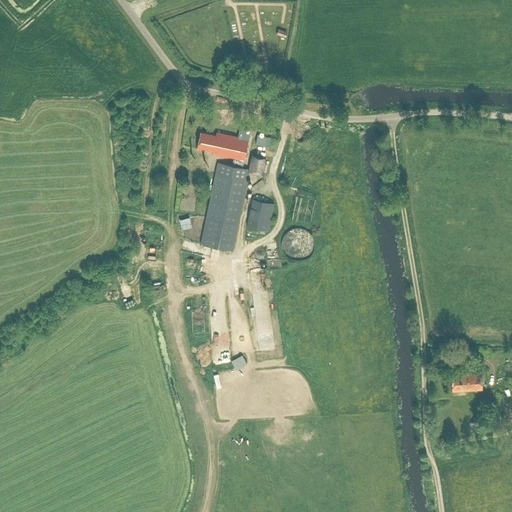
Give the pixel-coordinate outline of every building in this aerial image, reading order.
[(242,166),(249,132),(238,130),(237,136),(215,132),(215,134),(199,131),(196,147),(212,150),(211,153),(233,157),(231,163),(242,166)] [(253,154),(249,172),(264,175),(268,157),(253,154)] [(201,243),(231,250),(248,169),(217,162),(201,243)] [(268,230),(273,202),(252,198),(246,225),(268,230)] [(291,260),(297,260),(302,259),(307,256),(310,252),(312,247),(311,241),(309,236),(306,232),(301,230),(295,229),(290,230),(286,232),(283,236),(281,240),(280,245),(281,250),(283,254),(287,257),(291,260)] [(257,305),(258,351),(270,350),(269,305),(257,305)] [(229,336),(210,336),(212,370),(230,369),(229,336)] [(231,364),(236,373),(247,367),(242,358),(231,364)] [(452,391),(481,389),(480,370),(450,373),(452,391)]
